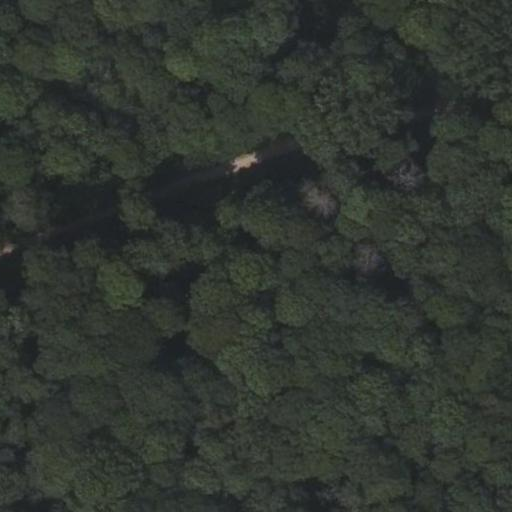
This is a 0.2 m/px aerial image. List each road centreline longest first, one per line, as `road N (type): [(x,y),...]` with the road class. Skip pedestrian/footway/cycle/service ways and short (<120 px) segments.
road 1 (track): [(0,268),(276,147)]
road 2 (track): [(276,147),(511,78)]
